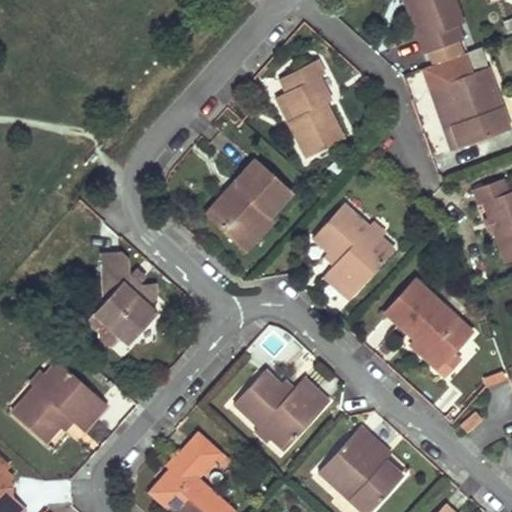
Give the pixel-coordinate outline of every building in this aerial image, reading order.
[(416,38),(421,54),(462,40),(456,25),(462,23),(453,0),(409,0),(423,36),(416,38)] [(474,70),(487,67),(482,48),(469,51),(474,70)] [(325,97),(313,72),(320,68),(313,54),(277,72),(284,86),(277,89),(290,115),(284,117),(302,155),(338,138),(320,100),(325,97)] [(507,130),(484,68),(427,89),(433,104),(440,101),(458,148),(507,130)] [(290,115),(277,89),(272,92),(284,117),(290,115)] [(458,148),(440,101),(433,104),(450,151),(458,148)] [(269,212),(290,188),(253,157),(235,177),(235,185),(229,192),(221,192),(218,194),(204,212),(235,239),(247,226),(256,233),(258,231),(273,216),(269,212)] [(511,192),(507,195),(501,179),(473,190),(477,205),(484,203),(489,218),(492,227),(505,263),(511,260),(511,192)] [(365,223),(339,200),(308,235),(334,258),(323,269),(338,282),(333,287),(344,298),(390,247),(375,234),(369,240),(358,230),(365,223)] [(365,223),(358,230),(369,240),(375,234),(380,228),(369,218),(365,223)] [(489,218),(479,222),(482,230),(492,227),(489,218)] [(247,226),(235,239),(243,246),(256,233),(247,226)] [(97,273),(100,298),(84,315),(96,326),(97,340),(112,341),(118,333),(124,339),(151,310),(145,303),(151,297),(151,284),(135,283),(132,279),(124,274),(120,271),(121,257),(116,252),(113,247),(95,249),(97,273)] [(132,265),(124,274),(132,279),(139,273),(132,265)] [(338,282),(323,269),(319,274),(333,287),(338,282)] [(468,331),(412,279),(383,311),(412,336),(439,361),(450,350),(468,331)] [(439,361),(412,336),(406,344),(441,374),(457,357),(450,350),(439,361)] [(30,382),(7,408),(40,439),(64,412),(74,421),(87,407),(92,412),(102,399),(54,356),(40,372),(45,378),(36,387),(30,382)] [(40,372),(35,368),(25,378),(30,382),(36,387),(45,378),(40,372)] [(286,391),(261,368),(232,403),(256,423),(260,418),(271,428),(265,434),(282,450),(327,399),(313,387),(309,392),(295,380),(286,391)] [(300,374),(295,380),(309,392),(313,387),(300,374)] [(87,407),(74,421),(79,426),(92,412),(87,407)] [(474,412),(461,424),(467,430),(480,418),(474,412)] [(256,423),(251,428),(262,439),(265,434),(271,428),(260,418),(256,423)] [(368,434),(357,425),(316,470),(362,511),(366,511),(401,475),(382,459),(362,442),(368,434)] [(217,449),(195,428),(171,454),(174,457),(148,487),(176,511),(230,511),(234,508),(195,473),(217,449)] [(389,453),(368,434),(362,442),(382,459),(389,453)] [(0,453),(0,511),(15,511),(18,510),(24,503),(8,489),(0,482),(0,478),(5,473),(10,469),(1,461),(4,457),(0,453)] [(5,473),(0,478),(0,482),(8,489),(9,477),(5,473)]
